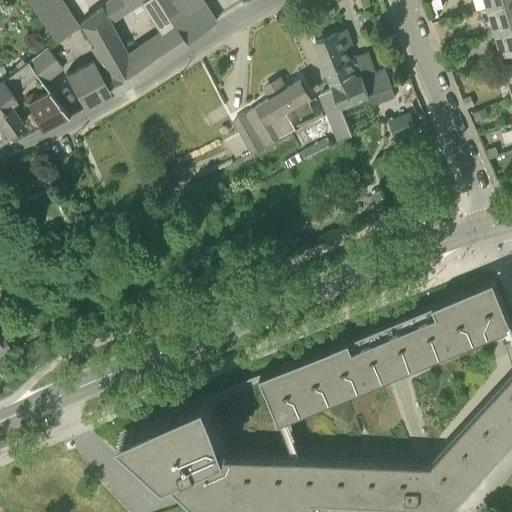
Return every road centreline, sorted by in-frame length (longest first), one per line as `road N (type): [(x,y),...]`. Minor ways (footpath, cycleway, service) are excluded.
road 1 (residential): [(0,420),(495,224)]
road 2 (unclassified): [(0,152),(81,121),(277,0)]
road 3 (residential): [(495,224),(409,0)]
